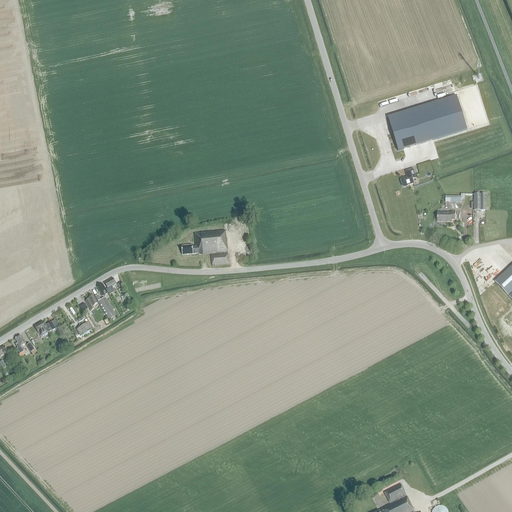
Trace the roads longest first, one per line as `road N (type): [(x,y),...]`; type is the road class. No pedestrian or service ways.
road 1 (tertiary): [(0,340),(122,268),(240,270),(382,248)]
road 2 (tertiary): [(382,248),(307,0)]
road 3 (tertiary): [(511,372),(487,340),(452,262)]
